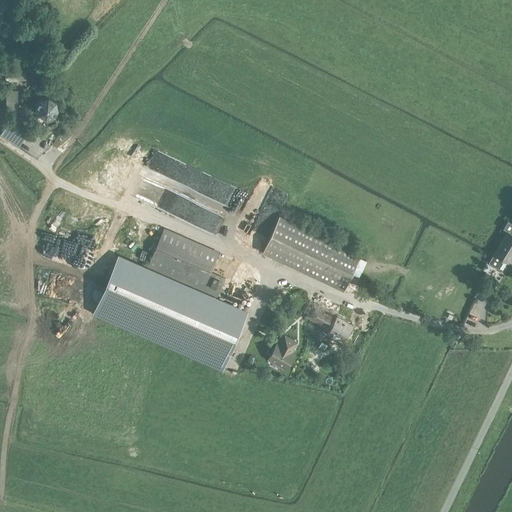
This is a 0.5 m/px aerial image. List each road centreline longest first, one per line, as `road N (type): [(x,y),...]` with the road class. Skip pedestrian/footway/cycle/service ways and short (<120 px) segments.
road 1 (track): [(342,300),(243,249),(52,183),(45,165),(86,120),(164,0)]
road 2 (unclassified): [(445,511),(511,373)]
road 3 (track): [(31,259),(34,313),(15,394)]
